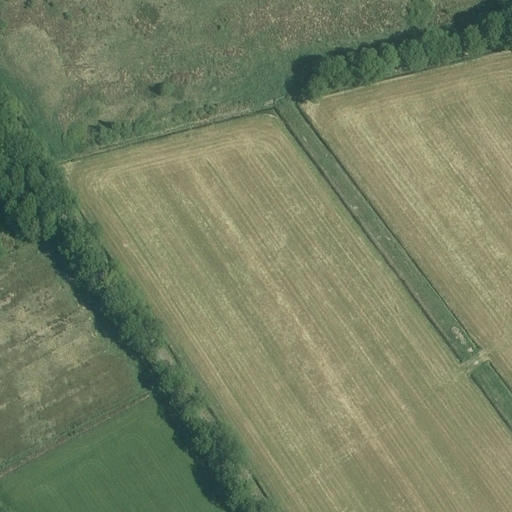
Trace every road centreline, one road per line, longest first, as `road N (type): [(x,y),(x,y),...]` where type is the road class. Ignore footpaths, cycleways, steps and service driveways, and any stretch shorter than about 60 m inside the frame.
road 1 (unclassified): [(261,511),(0,115)]
road 2 (track): [(511,411),(277,97)]
